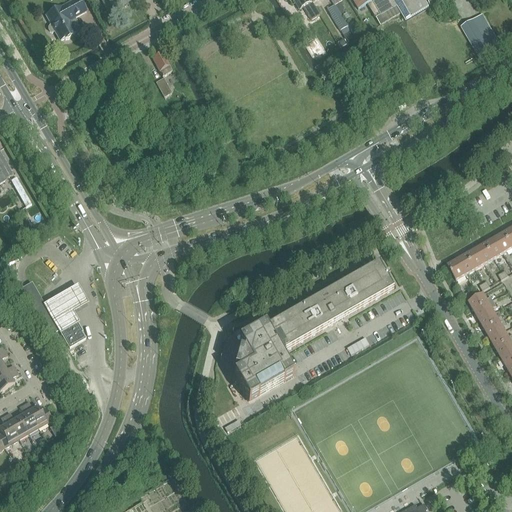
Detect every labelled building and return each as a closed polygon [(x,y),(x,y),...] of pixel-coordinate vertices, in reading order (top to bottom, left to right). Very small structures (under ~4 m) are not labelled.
[(62,8),(47,17),(52,26),(50,27),(49,29),(49,31),(50,32),(52,33),(54,33),(55,33),(61,42),(65,39),(66,40),(68,40),(70,39),(71,37),(71,36),(76,34),(72,28),(74,27),(75,25),(76,23),(75,21),(74,19),(87,13),(79,0),(78,0),(62,9),(62,8)] [(107,0),(113,12),(116,10),(117,11),(118,12),(119,12),(125,8),(126,7),(126,6),(126,5),(134,0),(107,0)] [(308,0),(292,0),(295,4),(299,12),(304,9),(311,21),(319,16),(312,4),(311,5),(308,0)] [(386,0),(351,0),(358,11),(367,5),(379,27),(400,15),(396,6),(392,9),(386,0)] [(386,0),(392,9),(396,6),(400,15),(405,23),(427,10),(421,0),(386,0)] [(342,2),(335,6),(335,7),(340,15),(344,13),(343,11),(344,10),(342,5),(343,4),(342,2)] [(335,7),(328,11),(341,32),(348,28),(340,15),(335,7)] [(483,17),(462,29),(482,63),(503,51),(483,17)] [(355,28),(352,23),(347,26),(350,31),(355,28)] [(346,36),(345,39),(348,43),(353,39),(350,33),(346,36)] [(344,40),(337,44),(340,48),(346,44),(344,40)] [(152,60),(162,78),(172,73),(162,55),(152,60)] [(172,95),(164,80),(156,84),(164,99),(172,95)] [(0,152),(0,184),(5,182),(5,180),(13,176),(0,152)] [(17,179),(11,182),(26,209),(32,205),(17,179)] [(511,250),(511,248),(504,235),(495,241),(503,256),(511,250)] [(503,256),(495,241),(485,246),(494,261),(503,256)] [(494,261),(485,246),(476,252),(485,267),(494,261)] [(485,267),(476,252),(467,257),(475,272),(485,267)] [(475,272),(467,257),(457,262),(466,277),(475,272)] [(466,277),(457,262),(448,268),(456,283),(466,277)] [(266,329),(279,353),(280,355),(285,352),(285,353),(394,290),(388,279),(389,278),(390,278),(390,277),(390,276),(390,275),(389,274),(388,274),(387,274),(385,275),(379,264),(266,329)] [(26,288),(21,291),(44,331),(49,328),(55,325),(32,285),(26,288)] [(77,286),(43,306),(60,335),(79,324),(73,314),(88,304),(77,286)] [(469,305),(475,314),(494,303),(491,298),(487,301),(484,296),(469,305)] [(480,324),(495,315),(492,310),(496,308),(494,303),(475,314),(480,324)] [(495,315),(480,324),(485,333),(505,322),(502,317),(498,319),(495,315)] [(485,333),(491,342),(506,333),(503,329),(507,327),(505,322),(485,333)] [(77,325),(61,334),(70,350),(86,340),(77,325)] [(245,353),(244,355),(244,356),(240,355),(241,354),(240,354),(240,355),(239,359),(239,358),(239,359),(238,363),(237,363),(238,364),(237,367),(236,367),(236,368),(237,368),(236,372),(235,372),(236,373),(236,372),(239,373),(239,374),(239,375),(234,378),(239,386),(249,404),(294,378),(280,355),(279,353),(266,329),(240,344),(245,353)] [(491,342),(496,352),(511,342),(511,336),(508,338),(506,333),(491,342)] [(511,342),(496,352),(502,361),(511,354),(511,342)] [(511,354),(502,361),(507,370),(511,367),(511,354)] [(0,368),(0,381),(16,372),(13,367),(6,371),(4,367),(0,368)] [(19,377),(16,372),(0,381),(0,394),(15,386),(12,381),(19,377)] [(21,401),(23,406),(33,403),(31,398),(21,401)] [(33,411),(29,404),(24,407),(38,431),(53,422),(46,410),(41,413),(38,408),(33,411)] [(24,417),(19,419),(29,436),(38,431),(24,407),(20,410),(24,417)] [(10,415),(6,418),(19,441),(29,436),(19,419),(14,422),(10,415)] [(0,443),(5,450),(19,441),(6,418),(1,421),(5,427),(0,430),(2,435),(0,436),(0,443)]
